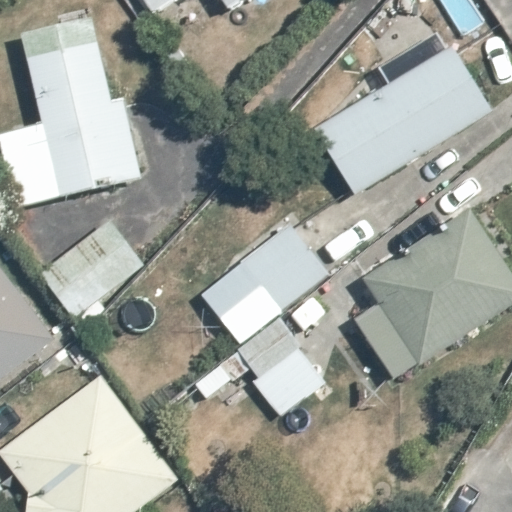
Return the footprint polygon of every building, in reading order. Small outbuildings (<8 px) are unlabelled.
[(249,0),(144,0),(154,15),(177,0),(222,0),(230,13),(249,0)] [(112,97),(97,41),(27,59),(44,124),(0,134),(0,140),(17,208),(141,176),(120,95),(112,97)] [(493,111),(453,46),(318,129),(357,194),(493,111)] [(511,304),(511,270),(472,209),(363,279),(379,303),(355,318),(396,380),(511,304)] [(146,265),(111,220),(41,273),(76,319),(146,265)] [(329,276),(295,229),(244,265),(277,312),(329,276)] [(0,381),(54,340),(0,268),(0,381)] [(279,319),(215,363),(232,388),(250,375),(280,417),(325,385),(279,319)] [(1,455),(25,487),(27,511),(135,511),(178,480),(100,378),(1,455)]
